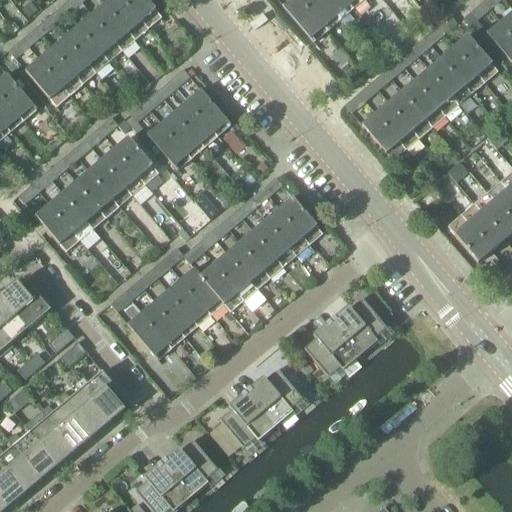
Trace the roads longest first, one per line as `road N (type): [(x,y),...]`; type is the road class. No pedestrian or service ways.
road 1 (residential): [(155,418),(173,420),(396,235)]
road 2 (residential): [(396,235),(200,0)]
road 3 (residential): [(155,418),(16,258)]
road 4 (residential): [(495,354),(396,235)]
road 5 (residential): [(385,453),(495,354)]
road 6 (residential): [(44,511),(155,418)]
